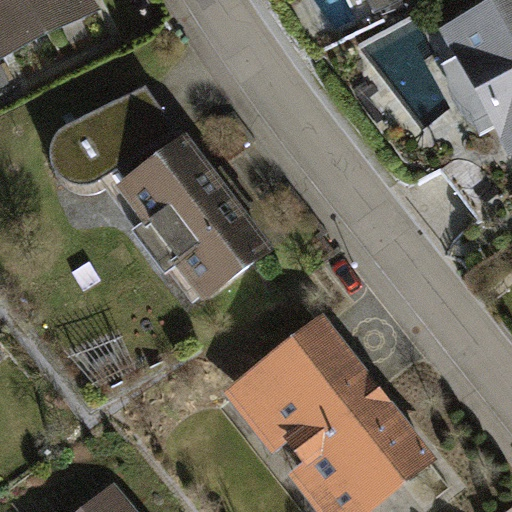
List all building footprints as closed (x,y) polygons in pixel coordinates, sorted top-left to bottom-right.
[(0,0),(0,52),(96,4),(93,0),(0,0)] [(511,0),(508,0),(446,34),(511,154),(511,153),(511,0)] [(274,261),(187,141),(141,89),(50,132),(40,143),(38,157),(42,172),(53,186),(71,190),(84,187),(96,178),(204,312),(274,261)] [(361,511),(428,460),(322,328),(241,392),(337,511),(361,511)] [(128,511),(115,495),(93,511),(128,511)]
